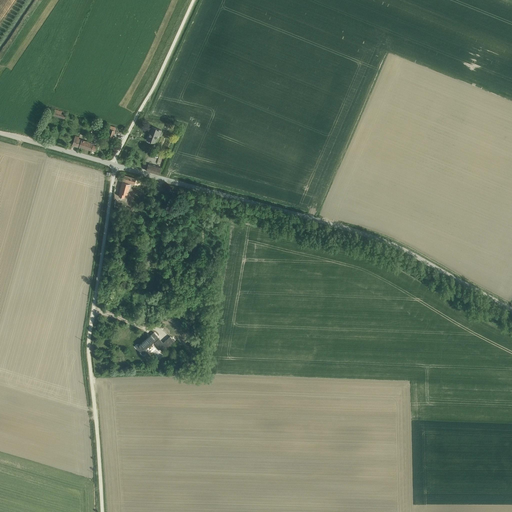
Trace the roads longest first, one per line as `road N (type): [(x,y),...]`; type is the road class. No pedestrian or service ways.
road 1 (unclassified): [(511,309),(368,235),(115,165)]
road 2 (unclassified): [(102,511),(88,340),(115,165)]
road 3 (unclassified): [(111,164),(193,0)]
